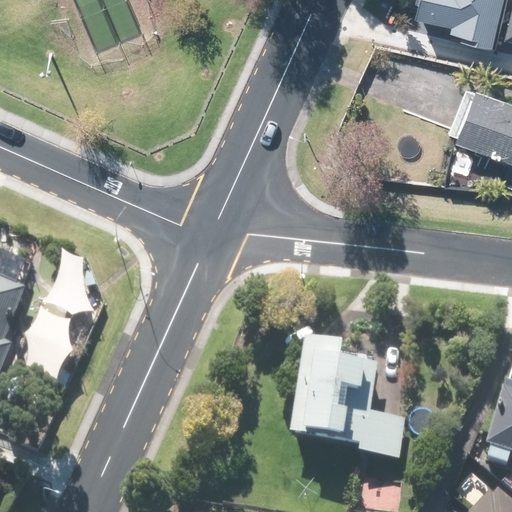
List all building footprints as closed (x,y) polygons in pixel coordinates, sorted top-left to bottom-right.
[(490,48),(500,0),(416,0),(411,22),(448,30),(446,39),(490,48)] [(511,98),(460,86),(447,143),(511,158),(511,98)] [(0,290),(0,375),(8,354),(0,350),(0,343),(18,298),(0,290)] [(355,458),(397,463),(402,421),(365,416),(373,351),(298,342),(286,440),(356,448),(355,458)] [(511,490),(510,498),(511,498),(511,390),(498,387),(481,453),(511,460),(511,490)] [(511,511),(511,510),(492,493),(474,511),(511,511)]
